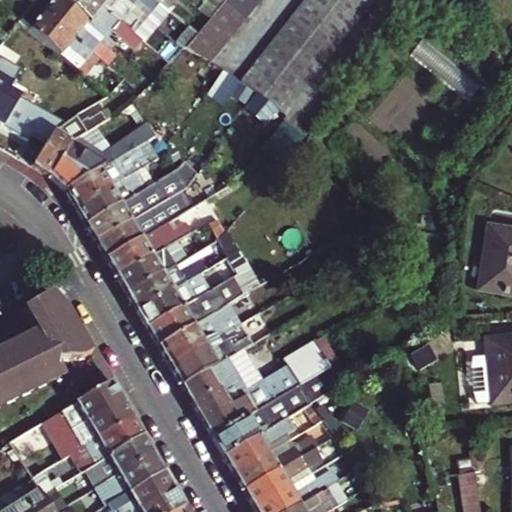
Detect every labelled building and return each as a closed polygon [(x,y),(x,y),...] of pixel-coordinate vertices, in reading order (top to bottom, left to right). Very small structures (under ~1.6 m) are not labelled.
[(10,0),(27,14),(36,3),(32,0),(10,0)] [(93,53),(106,37),(59,0),(55,0),(44,15),(88,53),(90,51),(93,53)] [(140,40),(120,23),(91,0),(59,0),(106,37),(114,44),(119,37),(133,48),(140,40)] [(111,1),(111,0),(91,0),(120,23),(127,15),(122,11),(123,10),(111,1)] [(225,0),(187,47),(211,63),(261,0),(225,0)] [(203,0),(197,8),(209,18),(222,2),(218,0),(203,0)] [(285,114),(374,0),(305,0),(242,80),(285,114)] [(0,32),(7,38),(22,21),(6,8),(0,14),(0,32)] [(90,51),(88,53),(44,15),(30,32),(83,76),(97,60),(95,58),(92,55),(93,53),(90,51)] [(471,97),(483,82),(425,36),(413,51),(471,97)] [(0,126),(3,128),(20,98),(9,92),(20,73),(0,61),(0,126)] [(33,168),(51,179),(70,150),(74,144),(122,116),(117,107),(96,119),(95,117),(84,123),(81,118),(55,133),(33,168)] [(15,158),(33,168),(55,133),(38,123),(15,158)] [(113,165),(126,157),(156,139),(147,126),(104,158),(113,165)] [(51,179),(65,192),(110,166),(84,155),(83,156),(70,150),(51,179)] [(65,192),(75,209),(135,174),(126,157),(113,165),(110,166),(65,192)] [(75,209),(86,226),(134,198),(127,187),(139,180),(135,174),(75,209)] [(86,226),(96,243),(160,205),(166,201),(156,185),(134,198),(86,226)] [(106,261),(158,229),(170,222),(160,205),(96,243),(106,261)] [(106,261),(116,278),(177,242),(189,235),(183,224),(163,236),(158,229),(106,261)] [(467,302),(507,297),(504,267),(506,267),(503,234),(460,238),(467,302)] [(236,277),(245,271),(224,235),(216,244),(232,270),(236,277)] [(126,295),(175,266),(187,259),(177,242),(116,278),(126,295)] [(175,266),(179,274),(199,262),(195,254),(187,259),(175,266)] [(185,284),(205,272),(199,262),(179,274),(175,266),(126,295),(136,312),(185,284)] [(136,312),(147,330),(195,301),(236,277),(232,270),(211,282),(209,279),(189,291),(185,284),(136,312)] [(185,284),(189,291),(209,279),(205,272),(185,284)] [(0,411),(4,409),(56,384),(55,382),(57,381),(59,379),(59,375),(58,370),(56,368),(56,363),(80,362),(91,355),(62,306),(52,294),(23,312),(41,340),(36,345),(35,347),(35,349),(32,350),(28,341),(27,342),(26,340),(25,340),(24,340),(0,351),(0,411)] [(147,330),(158,349),(212,316),(223,310),(219,304),(214,308),(212,304),(201,310),(195,301),(147,330)] [(212,316),(217,324),(233,315),(228,307),(223,310),(212,316)] [(181,388),(215,367),(235,355),(230,348),(247,338),(245,335),(265,323),(260,314),(240,326),(169,368),(181,388)] [(158,349),(169,368),(240,326),(233,315),(217,324),(212,316),(158,349)] [(235,355),(241,352),(251,345),(247,338),(230,348),(235,355)] [(491,406),(511,403),(511,339),(484,342),(486,352),(471,354),(469,364),(472,389),(476,399),(490,397),(491,406)] [(181,388),(212,439),(268,406),(272,405),(327,371),(329,370),(315,345),(284,363),(289,371),(262,387),(241,352),(235,355),(215,367),(181,388)] [(212,439),(223,458),(288,420),(306,409),(313,405),(316,404),(309,391),(330,378),(327,371),(272,405),(268,406),(212,439)] [(98,391),(109,385),(102,373),(91,380),(98,391)] [(58,442),(121,403),(109,385),(98,391),(60,415),(33,431),(45,450),(58,442)] [(56,467),(75,454),(131,421),(121,403),(58,442),(45,450),(56,467)] [(318,428),(324,424),(313,405),(306,409),(318,428)] [(234,476),(268,456),(265,450),(286,438),(296,432),(288,420),(223,458),(234,476)] [(75,454),(86,472),(142,439),(131,421),(75,454)] [(234,476),(244,493),(300,460),(319,449),(312,438),(291,449),(288,445),(268,456),(234,476)] [(265,450),(268,456),(288,445),(289,444),(286,438),(265,450)] [(97,490),(105,484),(152,456),(142,439),(86,472),(97,490)] [(101,497),(107,507),(163,474),(152,456),(105,484),(97,490),(101,497)] [(244,493),(254,510),(289,490),(285,484),(306,471),(300,460),(244,493)] [(285,484),(289,490),(310,477),(306,471),(285,484)] [(138,511),(173,491),(163,474),(107,507),(110,511),(138,511)] [(44,500),(54,493),(42,476),(33,482),(40,493),(44,500)] [(254,510),(254,511),(290,511),(320,495),(335,486),(329,476),(314,485),(310,477),(289,490),(254,510)] [(479,511),(474,476),(459,478),(464,511),(479,511)] [(177,511),(184,508),(173,491),(138,511),(177,511)] [(52,511),(44,500),(40,493),(9,511),(52,511)] [(52,511),(62,511),(65,511),(54,493),(44,500),(52,511)] [(290,511),(315,511),(326,505),(320,495),(290,511)]
